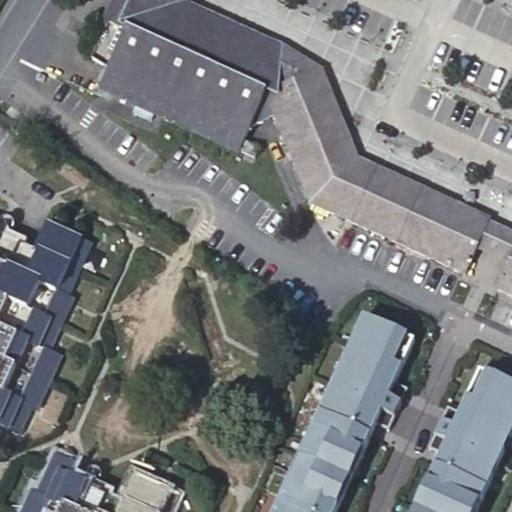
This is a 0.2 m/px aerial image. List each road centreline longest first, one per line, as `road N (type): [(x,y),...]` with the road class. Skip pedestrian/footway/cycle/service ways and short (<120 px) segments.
road 1 (residential): [(458,317),(344,263),(305,275),(190,192),(153,196),(0,86)]
road 2 (residential): [(371,511),(458,317)]
